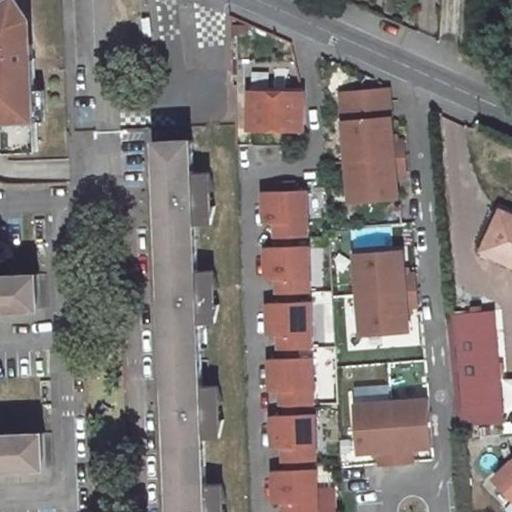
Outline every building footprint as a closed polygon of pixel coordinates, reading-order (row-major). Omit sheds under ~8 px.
[(0,0),(0,154),(37,154),(34,63),(32,63),(31,48),(25,48),(24,18),(12,0),(11,0),(0,0)] [(255,37),(237,37),(238,87),(256,86),(255,37)] [(365,102),(390,100),(389,88),(364,89),(365,102)] [(363,89),(342,92),(344,120),(367,119),(365,102),(364,89),(363,89)] [(302,94),(249,94),(249,131),(302,132),(302,94)] [(390,100),(365,102),(367,119),(392,117),(390,100)] [(348,160),(407,156),(405,139),(394,140),(392,117),(367,119),(344,120),(348,160)] [(192,140),(157,142),(173,511),(223,511),(223,502),(228,502),(222,484),(207,485),(205,438),(220,438),(224,419),(220,420),(219,404),(223,403),(218,386),(203,386),(200,323),(215,322),(220,305),(214,305),(214,289),(219,289),(213,270),(198,271),(196,225),(211,224),(215,206),(210,207),(210,190),(214,190),(209,173),(194,173),(192,140)] [(407,156),(348,160),(351,201),(399,196),(397,173),(408,171),(407,156)] [(307,190),(263,191),(265,223),(275,223),(276,237),(295,236),(309,236),(307,190)] [(511,218),(502,214),(484,254),(511,266),(511,218)] [(295,236),(276,237),(277,247),(296,246),(295,236)] [(277,247),(266,247),(267,278),(278,278),(278,293),(298,292),(312,292),(310,245),(296,246),(277,247)] [(356,254),(360,294),(418,289),(417,273),(406,273),(404,250),(356,254)] [(37,275),(0,276),(0,311),(39,310),(37,275)] [(418,289),(360,294),(363,334),(410,330),(408,306),(420,305),(418,289)] [(298,302),(298,292),(278,293),(279,303),(298,302)] [(279,303),(268,303),(269,334),(280,334),(281,349),(300,348),(314,347),(312,301),(298,302),(279,303)] [(506,424),(495,311),(456,314),(465,427),(480,426),(506,424)] [(300,348),(281,349),(281,359),(300,358),(300,348)] [(302,404),(316,404),(314,357),(300,358),(281,359),(271,359),(272,391),(283,390),(284,405),(302,404)] [(430,399),(393,402),(397,462),(413,461),(412,448),(434,446),(430,399)] [(393,402),(355,405),(359,453),(380,451),(382,464),(397,462),(393,402)] [(302,404),(284,405),(284,415),(303,415),(302,404)] [(305,461),(319,460),(317,414),(303,415),(284,415),(273,416),(274,448),(285,447),(286,462),(305,461)] [(480,426),(465,427),(468,457),(482,455),(480,426)] [(45,434),(0,436),(0,469),(47,468),(45,434)] [(511,460),(495,477),(511,496),(511,460)] [(286,462),(286,470),(305,470),(305,461),(286,462)] [(288,502),(287,511),(320,511),(319,469),(305,470),(286,470),(275,471),(276,503),(288,502)]
